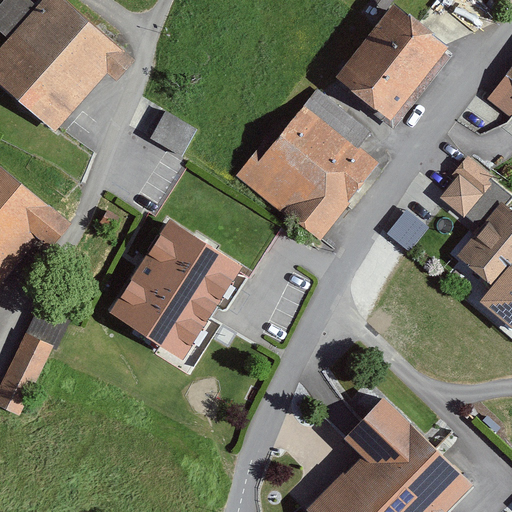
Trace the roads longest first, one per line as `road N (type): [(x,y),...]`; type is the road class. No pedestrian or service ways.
road 1 (residential): [(240,511),(264,423),(326,296),(398,175),(511,27)]
road 2 (residential): [(0,359),(32,292),(81,222),(143,72),(142,36),(96,0)]
